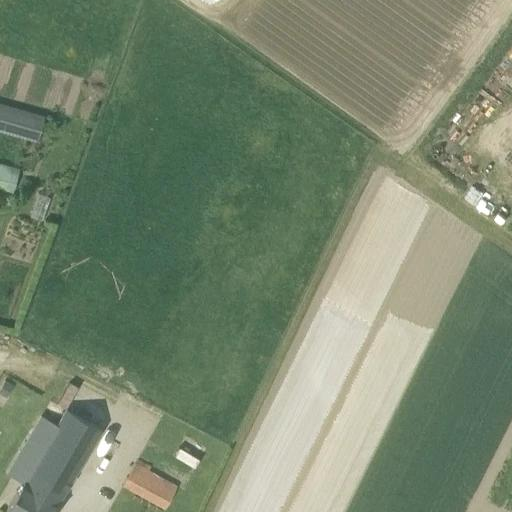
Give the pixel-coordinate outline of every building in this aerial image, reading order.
[(0,133),(37,144),(45,118),(0,104),(0,133)] [(0,188),(12,192),(19,168),(0,162),(0,188)] [(92,421),(97,412),(74,398),(68,407),(92,421)] [(24,480),(5,511),(52,511),(102,428),(67,408),(66,410),(57,426),(40,416),(32,430),(49,440),(28,478),(26,481),(24,480)] [(165,509),(177,486),(148,470),(135,463),(122,487),(165,509)]
